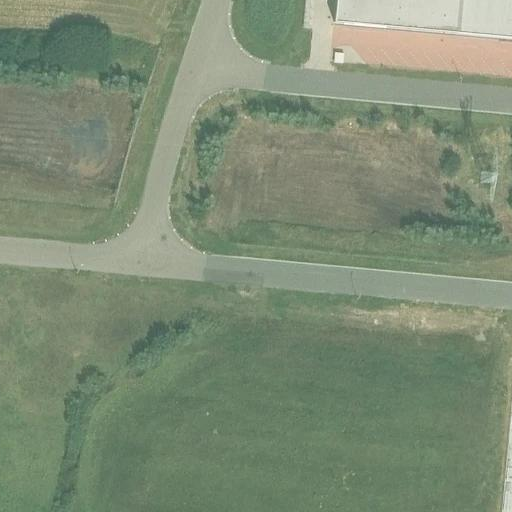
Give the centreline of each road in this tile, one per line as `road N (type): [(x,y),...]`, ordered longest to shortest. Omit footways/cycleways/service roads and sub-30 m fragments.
road 1 (unclassified): [(141,259),(511,296)]
road 2 (unclassified): [(511,101),(190,74)]
road 3 (unclassified): [(190,74),(141,259)]
road 4 (unclassified): [(0,250),(141,259)]
